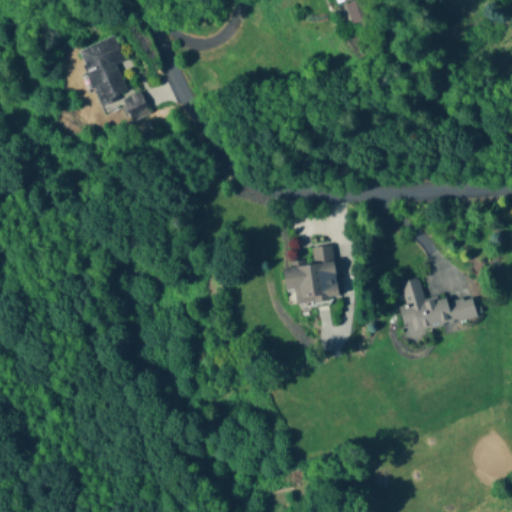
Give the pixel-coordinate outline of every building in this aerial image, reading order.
[(367,0),(334,0),(336,4),(343,2),(351,28),(374,21),(367,0)] [(116,65),(124,61),(115,37),(79,51),(100,104),(127,93),(116,65)] [(131,121),(149,114),(140,93),(123,100),(131,121)] [(332,246),(311,249),(312,263),(283,265),(287,305),(338,300),(332,246)] [(472,295),(425,306),(419,279),(399,284),(405,307),(399,309),(406,335),(477,318),(472,295)]
